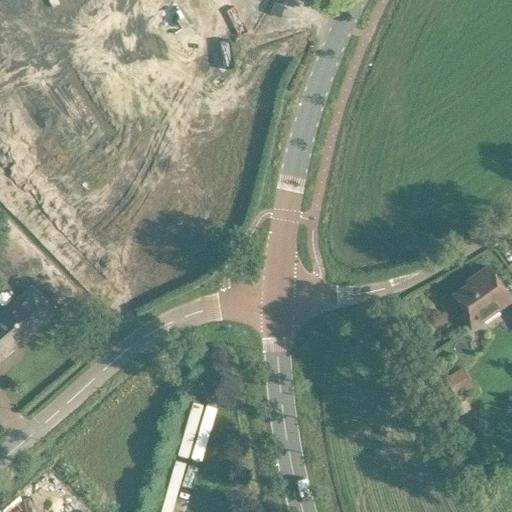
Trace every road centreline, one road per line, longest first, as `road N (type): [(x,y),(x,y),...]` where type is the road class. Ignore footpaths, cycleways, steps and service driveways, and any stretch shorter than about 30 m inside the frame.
road 1 (unclassified): [(0,457),(150,327),(205,306),(276,295)]
road 2 (unclassified): [(276,295),(309,113),(357,0)]
road 3 (unclassified): [(276,295),(388,286),(511,216)]
road 4 (unclassified): [(303,511),(286,442),(276,295)]
